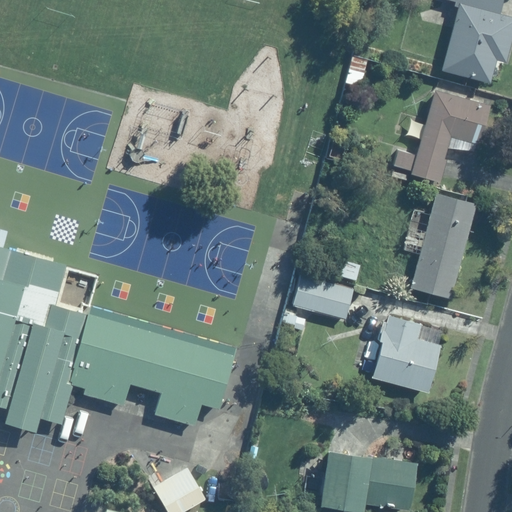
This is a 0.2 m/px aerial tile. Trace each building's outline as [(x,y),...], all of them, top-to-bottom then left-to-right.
[(447,0),(456,3),(438,71),(490,85),(496,63),(505,66),(511,39),(511,20),(492,15),(495,0),(447,0)] [(491,106),(433,90),(416,156),(398,151),(393,167),(412,172),(411,175),(440,183),(452,139),(480,146),(491,106)] [(451,299),(476,202),(434,192),(409,288),(451,299)] [(205,400),(220,348),(74,307),(85,270),(0,246),(0,420),(19,426),(23,413),(46,419),(58,379),(71,383),(69,389),(107,400),(114,375),(142,383),(135,408),(178,420),(185,395),(205,400)] [(359,263),(338,257),(334,273),(355,279),(359,263)] [(353,288),(297,270),(287,303),(342,321),(353,288)] [(390,317),(371,376),(426,393),(441,346),(415,338),(419,326),(390,317)] [(409,511),(416,464),(326,452),(319,510),(337,511),(364,511),(365,506),(407,511),(409,511)] [(190,490),(174,462),(139,483),(155,511),(190,490)] [(133,511),(85,499),(81,511),(133,511)]
